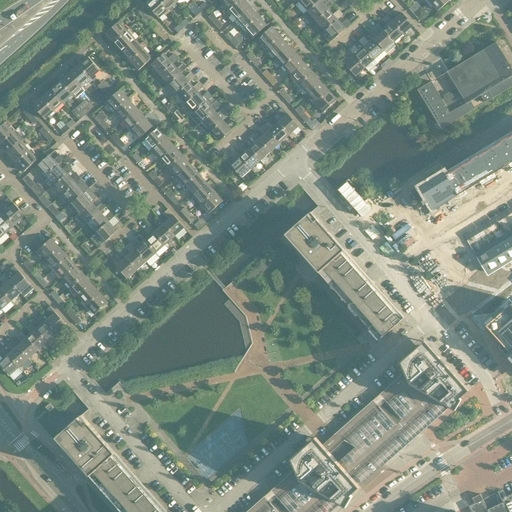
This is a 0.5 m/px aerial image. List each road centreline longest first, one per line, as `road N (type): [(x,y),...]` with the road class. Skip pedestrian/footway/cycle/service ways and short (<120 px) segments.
road 1 (residential): [(434,320),(216,511)]
road 2 (residential): [(434,320),(296,162)]
road 3 (residential): [(194,511),(64,364)]
road 4 (residential): [(468,305),(428,231),(511,183)]
road 5 (residential): [(371,511),(510,422)]
road 6 (residential): [(432,43),(317,144)]
road 7 (residential): [(202,243),(88,343)]
road 8 (residential): [(510,422),(481,372),(434,320)]
road 9 (residential): [(296,162),(202,243)]
